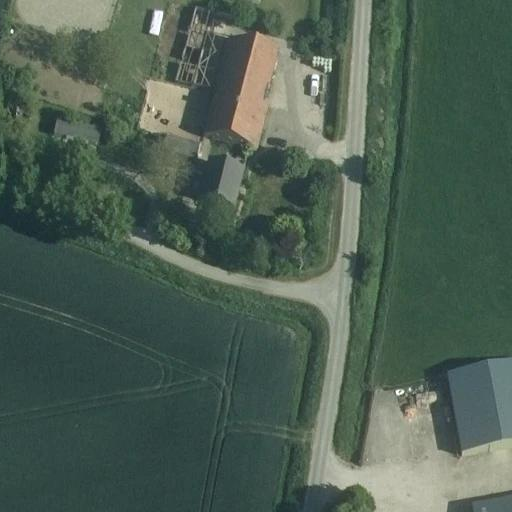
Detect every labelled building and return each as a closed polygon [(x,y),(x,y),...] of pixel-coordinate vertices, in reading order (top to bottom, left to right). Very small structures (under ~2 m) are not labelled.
[(190,0),(174,76),(211,84),(228,8),(190,0)] [(263,108),(277,55),(230,43),(205,139),(257,152),(268,109),(263,108)] [(57,123),(54,137),(97,148),(101,133),(57,123)] [(200,149),(167,141),(163,154),(196,163),(200,149)] [(244,175),(209,166),(200,203),(235,212),(244,175)] [(511,366),(447,379),(461,458),(511,448),(511,366)] [(511,511),(511,503),(471,511),(511,511)]
